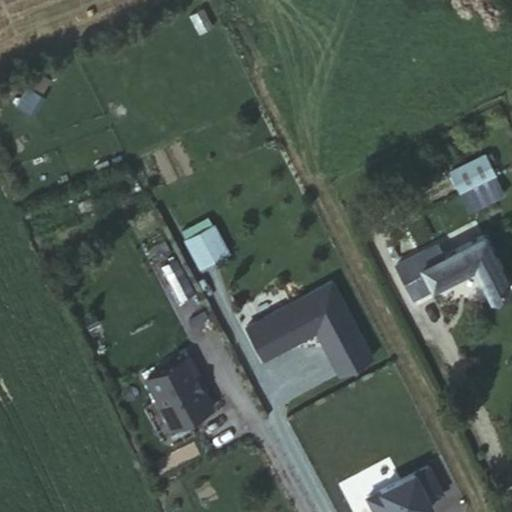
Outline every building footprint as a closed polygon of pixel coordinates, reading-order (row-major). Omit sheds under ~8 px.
[(486,152),(447,169),(466,212),(504,195),(486,152)] [(214,222),(182,238),(197,269),(229,254),(214,222)] [(473,247),(435,267),(415,277),(426,299),(466,279),(486,269),(473,247)] [(415,277),(435,267),(429,254),(386,276),(403,311),(426,299),(415,277)] [(501,302),(486,269),(466,279),(481,311),(501,302)] [(243,332),(260,365),(309,337),(332,380),(362,364),(322,288),(243,332)] [(148,381),(172,426),(179,428),(213,411),(197,380),(199,378),(189,360),(148,381)]
